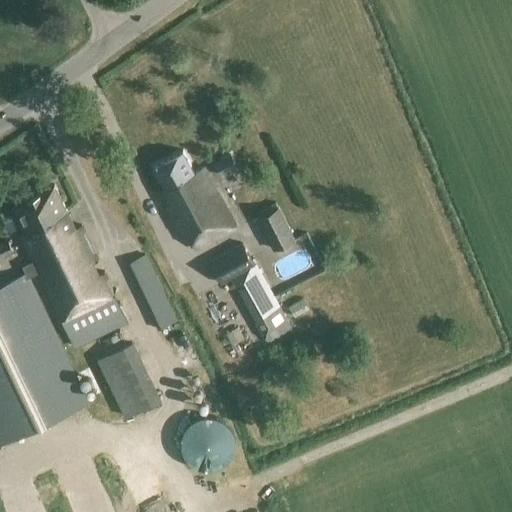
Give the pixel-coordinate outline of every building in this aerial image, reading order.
[(165,208),(178,232),(184,229),(195,250),(236,227),(204,167),(195,172),(183,150),(153,167),(165,188),(163,189),(171,205),(165,208)] [(231,155),(213,164),(219,177),(238,168),(231,155)] [(76,228),(54,185),(14,204),(26,231),(20,234),(33,261),(23,266),(26,273),(0,285),(0,444),(89,402),(28,277),(38,272),(74,346),(128,321),(105,273),(99,275),(93,262),(98,259),(82,225),(76,228)] [(259,217),(276,251),(296,240),(281,207),(259,217)] [(0,253),(2,257),(13,252),(8,241),(0,245),(0,253)] [(211,260),(209,261),(221,283),(233,277),(254,265),(250,257),(242,243),(211,260)] [(254,265),(233,277),(269,341),(291,329),(255,265),(254,265)] [(154,271),(135,281),(158,329),(178,320),(154,271)] [(237,327),(225,334),(232,345),(244,338),(237,327)] [(98,358),(126,416),(163,399),(135,341),(98,358)] [(188,460),(200,468),(214,470),(227,464),(235,452),(237,438),(231,425),(220,417),(205,415),(192,421),(184,433),(182,447),(188,460)]
